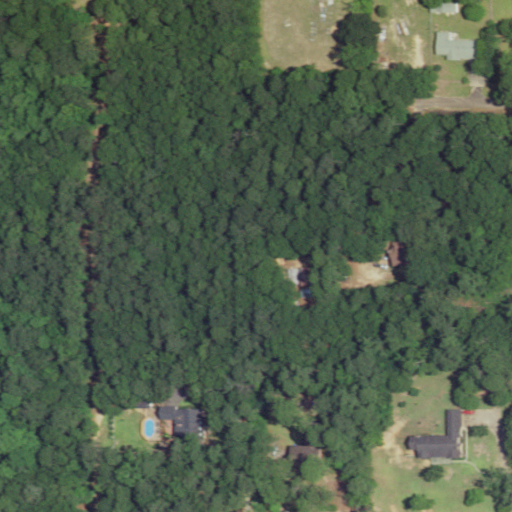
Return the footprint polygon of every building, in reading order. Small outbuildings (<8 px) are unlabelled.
[(452,3),(426,3),(426,12),(452,11),(452,3)] [(472,40),(444,40),(444,31),(430,31),(430,55),(440,55),(440,59),(472,59),(472,40)] [(399,243),(383,244),(384,264),(400,264),(399,243)] [(153,419),(170,418),(171,433),(197,432),(196,406),(153,408),(153,419)] [(405,435),(405,448),(413,448),(413,456),(440,456),(440,444),(457,444),(457,408),(443,408),(443,435),(405,435)]
